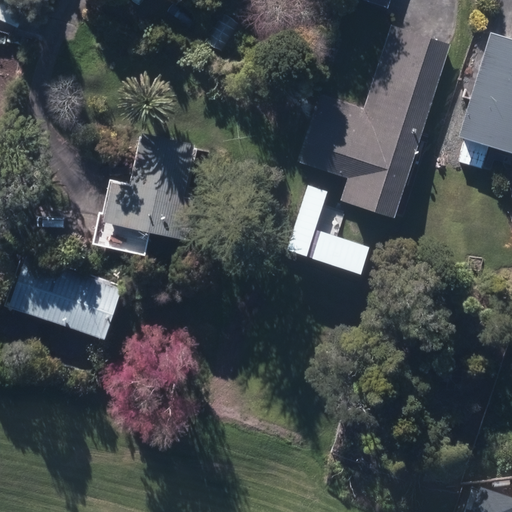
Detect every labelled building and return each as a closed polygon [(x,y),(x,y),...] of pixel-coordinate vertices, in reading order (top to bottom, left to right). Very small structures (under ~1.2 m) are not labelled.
[(0,0),(0,23),(16,31),(29,8),(13,0),(0,0)] [(168,0),(179,8),(185,0),(168,0)] [(205,46),(220,56),(239,26),(223,16),(205,46)] [(339,207),(393,224),(449,50),(391,30),(364,114),(322,101),(301,167),(348,183),(339,207)] [(89,51),(141,68),(147,48),(95,32),(89,51)] [(459,166),(481,173),(487,152),(511,159),(511,46),(489,39),(458,143),(465,146),(459,166)] [(96,244),(146,254),(149,240),(185,247),(193,205),(184,203),(194,150),(141,139),(130,191),(110,187),(103,219),(101,219),(96,244)] [(8,311),(103,344),(121,293),(26,260),(8,311)] [(511,511),(511,487),(481,478),(471,511),(466,510),(465,511),(511,511)]
